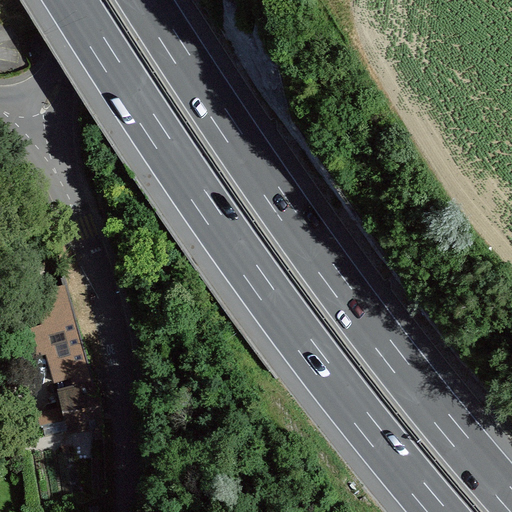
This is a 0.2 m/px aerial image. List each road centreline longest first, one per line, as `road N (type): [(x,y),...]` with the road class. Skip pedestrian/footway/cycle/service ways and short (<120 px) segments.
road 1 (motorway): [(70,0),(219,227),(438,511)]
road 2 (motorway): [(511,500),(326,268),(145,0)]
road 3 (unclassified): [(41,137),(69,180),(110,319),(142,511)]
road 4 (unclassified): [(75,0),(41,137)]
